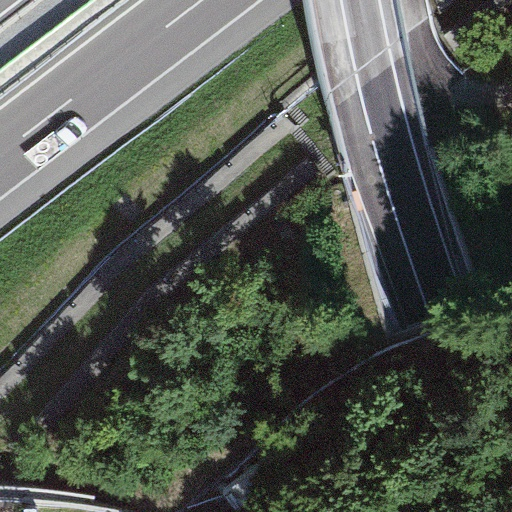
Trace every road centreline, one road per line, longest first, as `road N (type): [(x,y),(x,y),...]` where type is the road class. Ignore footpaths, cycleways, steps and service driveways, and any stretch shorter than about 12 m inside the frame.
road 1 (track): [(2,511),(36,470),(78,325),(409,0)]
road 2 (motorway): [(361,0),(388,132),(507,511)]
road 3 (motorway): [(0,157),(206,0)]
road 4 (track): [(511,107),(447,86),(425,55),(410,0)]
